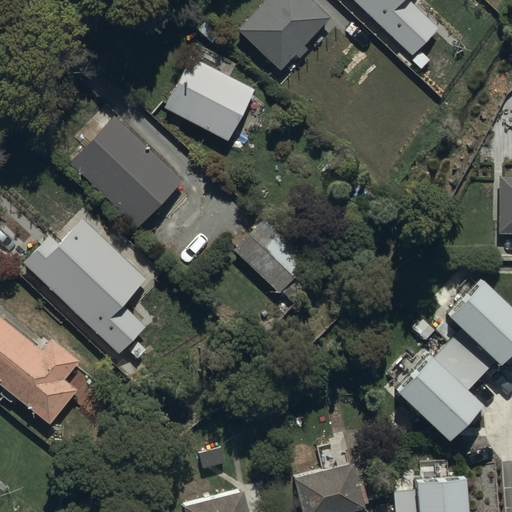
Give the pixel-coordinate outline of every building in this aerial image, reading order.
[(310,0),(264,0),(236,30),(280,70),(294,54),(298,58),(307,49),(303,45),(329,17),(310,0)] [(351,0),(411,57),(437,30),(405,0),(351,0)] [(255,83),(199,54),(194,64),(187,60),(161,110),(230,146),(260,89),(254,86),(255,83)] [(305,75),(294,87),(318,109),(329,97),(305,75)] [(380,91),(372,99),(410,133),(423,120),(430,127),(441,116),(431,106),(435,102),(414,81),(403,92),(391,79),(380,91)] [(116,116),(71,161),(136,225),(181,179),(116,116)] [(511,175),(498,176),(498,231),(511,231),(511,175)] [(59,244),(48,235),(22,263),(119,353),(144,327),(122,306),(148,279),(83,219),(59,244)] [(262,220),(233,251),(277,293),(306,262),(262,220)] [(430,354),(396,390),(450,441),(484,405),(469,391),(497,361),(502,366),(511,354),(511,307),(481,279),(447,314),(462,328),(434,358),(430,354)] [(71,389),(62,383),(80,359),(48,336),(40,346),(0,316),(0,388),(46,423),(71,389)] [(349,462),(290,477),(299,511),(344,511),(360,508),(349,462)] [(416,488),(394,490),(395,511),(470,511),(467,475),(415,480),(416,488)] [(245,511),(239,488),(179,504),(181,511),(245,511)]
